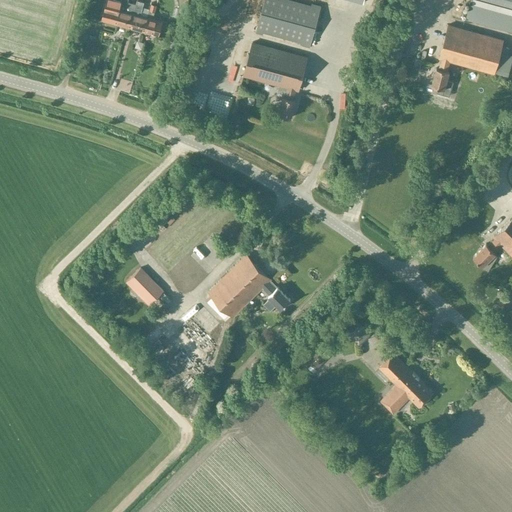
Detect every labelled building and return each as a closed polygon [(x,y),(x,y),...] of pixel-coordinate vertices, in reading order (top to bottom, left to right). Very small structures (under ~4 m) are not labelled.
[(115,24),(122,0),(121,0),(119,9),(105,5),(101,20),(115,24)] [(136,3),(128,1),(127,0),(122,0),(115,24),(129,28),(136,3)] [(147,16),(139,14),(142,2),(137,0),(136,3),(129,28),(143,31),(147,16)] [(309,47),(321,5),(302,0),(263,0),(255,32),(309,47)] [(511,0),(470,0),(465,19),(511,31),(511,0)] [(147,16),(143,31),(158,35),(160,28),(165,30),(167,23),(162,21),(162,20),(153,18),(156,6),(151,4),(147,16)] [(446,80),(449,71),(447,71),(449,61),(493,73),(502,40),(448,25),(439,58),(441,59),(438,69),(436,68),(431,86),(438,87),(437,93),(448,97),(452,82),(446,80)] [(282,97),(278,114),(290,118),(295,100),(293,99),(296,90),(298,90),(307,57),(252,42),(243,76),(279,85),(276,95),(282,97)] [(511,256),(511,217),(492,237),(494,238),(487,245),(485,243),(473,256),(482,266),(489,270),(488,268),(496,255),(494,253),(495,253),(493,251),(500,244),(511,256)] [(281,308),(290,299),(277,286),(276,288),(268,281),(271,279),(246,253),(208,291),(233,316),(262,287),(270,294),(268,296),(269,297),(263,304),(270,311),(277,304),(281,308)] [(148,305),(163,291),(140,267),(125,282),(148,305)] [(334,356),(338,352),(325,339),(302,362),(312,372),(332,354),(334,356)] [(418,407),(433,392),(393,352),(378,367),(396,385),(380,401),(392,413),(409,397),(418,407)]
